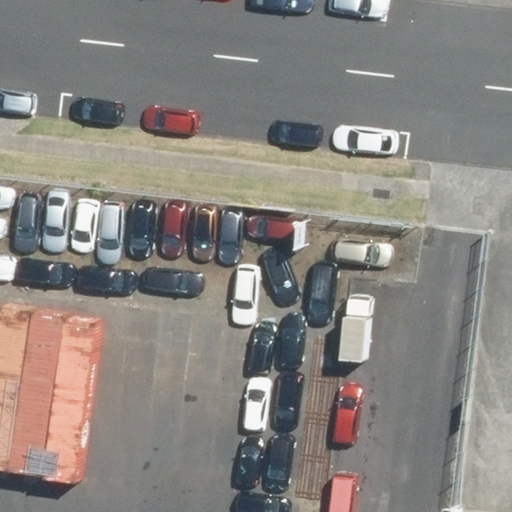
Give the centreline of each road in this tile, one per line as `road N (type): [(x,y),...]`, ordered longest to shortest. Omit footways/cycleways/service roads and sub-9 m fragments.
road 1 (unclassified): [(0,24),(511,81)]
road 2 (unknown): [(371,511),(436,73)]
road 3 (unknown): [(511,181),(501,282),(511,304)]
